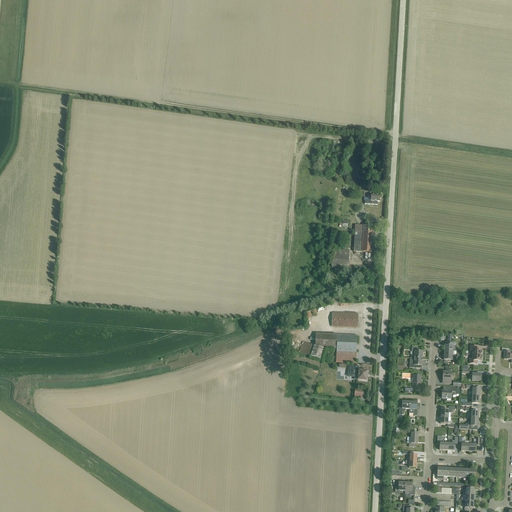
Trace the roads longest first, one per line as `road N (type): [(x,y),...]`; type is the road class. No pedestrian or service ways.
road 1 (unclassified): [(374,511),(403,0)]
road 2 (track): [(395,135),(0,81)]
road 3 (track): [(274,309),(285,288),(298,156),(323,136)]
